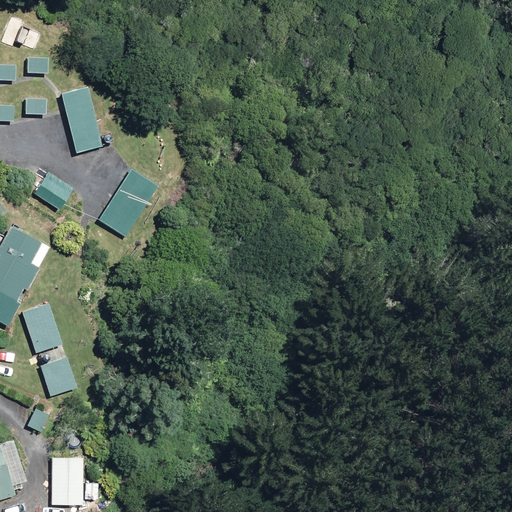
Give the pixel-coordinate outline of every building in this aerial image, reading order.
[(39,36),(21,29),(15,42),(34,50),(39,36)] [(47,60),(26,60),(26,74),(47,74),(47,60)] [(0,80),(13,83),(15,68),(0,65),(0,80)] [(100,148),(86,88),(60,95),(74,154),(100,148)] [(44,115),(45,101),(25,100),(25,115),(44,115)] [(0,121),(10,123),(12,108),(0,106),(0,121)] [(157,187),(130,170),(98,221),(125,238),(157,187)] [(73,190),(47,174),(34,194),(59,211),(73,190)] [(48,249),(9,228),(0,245),(0,323),(7,327),(48,249)] [(63,347),(50,304),(22,313),(35,355),(63,347)] [(76,389),(67,359),(40,367),(49,397),(76,389)] [(0,496),(28,488),(13,439),(0,443),(0,496)] [(72,458),(52,457),(50,505),(84,507),(85,487),(71,486),(72,458)]
